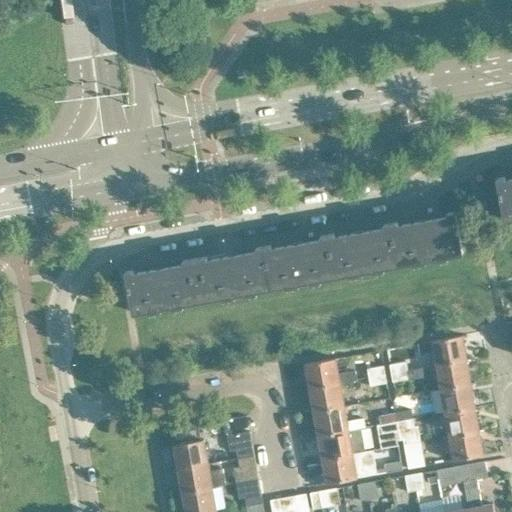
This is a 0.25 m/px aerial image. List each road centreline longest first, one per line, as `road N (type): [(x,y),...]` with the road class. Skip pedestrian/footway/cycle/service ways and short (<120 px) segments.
road 1 (residential): [(87,253),(403,195),(491,141),(511,138)]
road 2 (secondary): [(134,186),(511,107)]
road 3 (secondary): [(511,88),(414,96),(148,141)]
road 4 (residential): [(281,488),(269,401),(256,387),(73,414)]
road 5 (residential): [(73,414),(55,306),(66,276),(87,253)]
road 6 (motorway): [(87,0),(104,150)]
road 7 (motorway): [(148,141),(130,0)]
road 8 (secondary): [(0,210),(134,186)]
